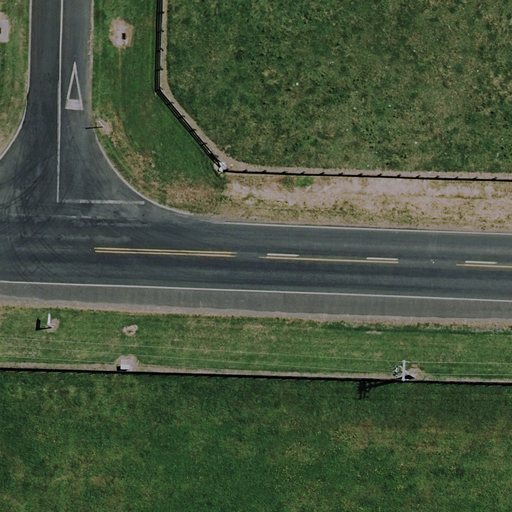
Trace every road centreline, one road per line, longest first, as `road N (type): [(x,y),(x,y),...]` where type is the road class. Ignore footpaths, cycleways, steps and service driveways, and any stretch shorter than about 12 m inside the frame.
road 1 (tertiary): [(511,264),(57,248)]
road 2 (residential): [(57,248),(62,0)]
